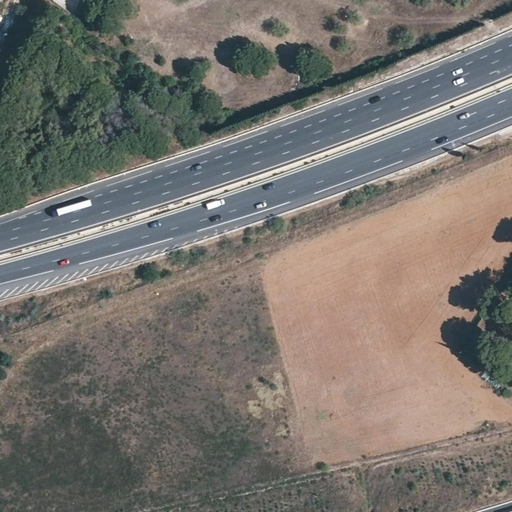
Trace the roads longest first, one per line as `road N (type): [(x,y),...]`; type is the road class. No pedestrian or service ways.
road 1 (motorway): [(0,275),(244,203),(511,102)]
road 2 (motorway): [(493,67),(259,157),(0,237)]
